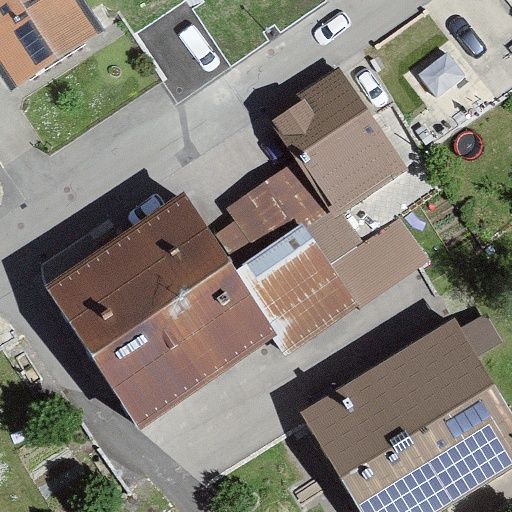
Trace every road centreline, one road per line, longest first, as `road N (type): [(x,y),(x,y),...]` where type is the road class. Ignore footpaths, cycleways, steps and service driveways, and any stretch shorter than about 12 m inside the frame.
road 1 (unclassified): [(0,259),(359,0)]
road 2 (unclassified): [(177,511),(112,440),(0,287)]
